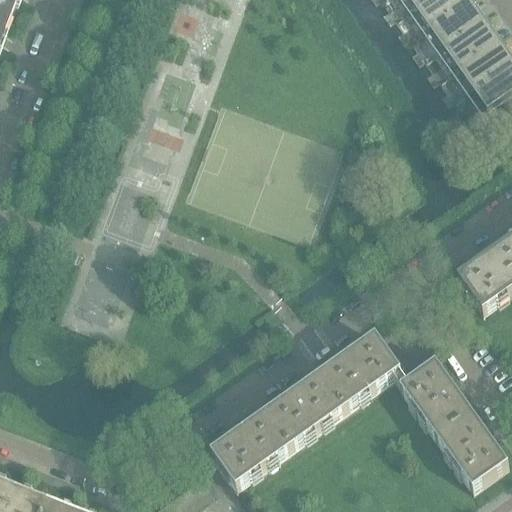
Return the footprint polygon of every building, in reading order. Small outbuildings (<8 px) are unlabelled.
[(0,0),(0,21),(7,24),(17,0),(0,0)] [(407,0),(415,12),(432,0),(407,0)] [(432,0),(415,12),(430,33),(464,9),(457,0),(432,0)] [(471,6),(473,5),(472,3),(464,9),(430,33),(445,53),(478,29),(471,19),(480,13),(478,12),(476,13),(471,6)] [(485,27),(488,25),(487,23),(478,29),(445,53),(459,74),(493,50),(486,40),(494,34),(493,32),(490,34),(485,27)] [(500,48),(503,46),(501,44),(493,50),(459,74),(474,94),(507,71),(501,61),(509,55),(507,53),(505,55),(500,48)] [(511,67),(507,71),(474,94),(490,117),(511,101),(511,67)] [(484,324),(511,303),(511,250),(490,266),(488,263),(481,268),(482,271),(458,288),(484,324)] [(401,381),(376,346),(353,363),(351,360),(342,366),(344,369),(320,385),(346,421),(401,381)] [(454,396),(452,393),(437,371),(401,397),(437,448),(473,422),(460,403),(463,401),(457,393),(454,396)] [(292,459),(346,421),(320,385),(298,402),(296,399),(288,404),(290,407),(267,424),(292,459)] [(487,441),(485,439),(473,422),(437,448),(454,472),(474,499),(509,474),(493,450),(496,448),(490,439),(487,441)] [(251,488),(292,459),(267,424),(244,440),(242,437),(234,443),(236,446),(211,463),(237,499),(251,488)] [(208,510),(217,504),(203,485),(194,491),(208,510)] [(11,496),(0,491),(0,511),(49,511),(50,511),(21,500),(22,497),(12,493),(11,496)] [(193,511),(205,511),(208,510),(194,491),(184,498),(193,511)] [(179,511),(193,511),(184,498),(174,505),(179,511)]
